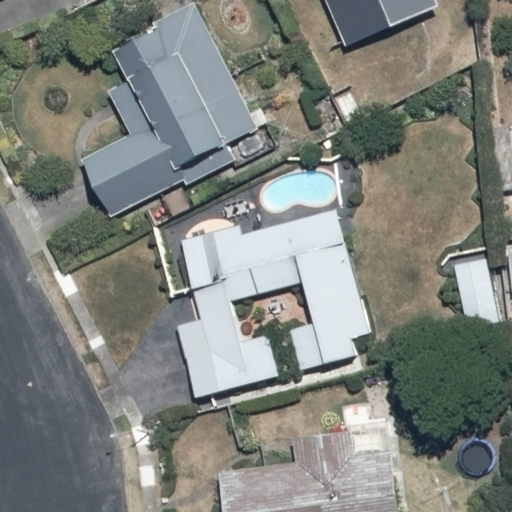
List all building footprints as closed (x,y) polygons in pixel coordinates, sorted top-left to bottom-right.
[(338,0),(361,43),(447,0),(338,0)] [(141,128),(93,156),(126,213),(271,127),(200,5),(103,62),(141,128)] [(208,398),(369,357),(365,337),(383,334),(350,207),(254,235),(249,219),(192,235),(216,316),(187,324),(208,398)] [(502,256),(465,261),(473,326),(511,321),(502,256)] [(238,469),(241,511),(408,511),(402,418),(303,425),(305,465),(238,469)]
